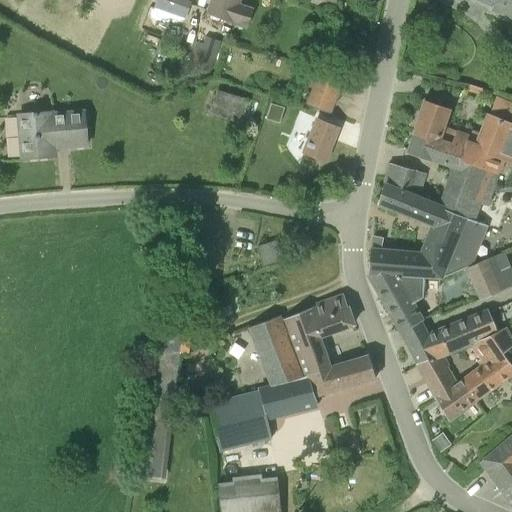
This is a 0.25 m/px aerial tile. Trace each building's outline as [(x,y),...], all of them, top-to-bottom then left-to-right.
[(187,0),(156,0),(154,7),(186,18),(192,2),(187,0)] [(210,0),(206,14),(234,23),(240,4),(241,0),(210,0)] [(511,0),(477,0),(494,6),(492,10),(511,18),(511,0)] [(240,4),(234,23),(248,27),(254,9),(240,4)] [(205,36),(194,67),(210,73),(221,42),(205,36)] [(316,82),(338,91),(343,81),(320,72),(316,82)] [(489,91),(469,85),(468,91),(487,97),(489,91)] [(217,89),(210,112),(240,123),(249,100),(217,89)] [(307,105),(330,114),(334,103),(311,94),(307,105)] [(424,103),(412,141),(494,169),(501,171),(505,161),(511,163),(511,123),(511,120),(511,102),(496,96),(489,114),(487,113),(479,133),(468,129),(466,133),(446,125),(450,111),(425,102),(425,103),(424,103)] [(271,103),(266,119),(279,123),(284,108),(271,103)] [(84,109),(18,114),(22,159),(56,156),(55,148),(87,145),(84,109)] [(339,122),(318,115),(305,150),(325,158),(339,122)] [(494,169),(412,141),(409,151),(453,165),(439,205),(474,220),(481,203),(488,206),(501,171),(494,169)] [(391,164),(386,182),(418,195),(423,177),(417,175),(418,171),(391,164)] [(486,225),(474,220),(439,205),(418,195),(386,182),(379,204),(399,210),(431,224),(419,254),(391,251),(381,250),(384,237),(373,236),(368,273),(422,277),(442,278),(443,276),(471,264),(486,225)] [(257,246),(263,266),(283,260),(277,239),(257,246)] [(485,260),(492,276),(510,268),(503,253),(485,260)] [(467,268),(480,299),(511,285),(511,272),(510,268),(492,276),(485,260),(467,268)] [(422,296),(422,277),(368,273),(401,332),(419,322),(423,319),(414,301),(422,296)] [(248,328),(271,385),(308,374),(330,368),(319,336),(354,324),(343,295),(315,306),(316,307),(282,320),(280,315),(248,328)] [(209,322),(233,314),(230,306),(207,314),(209,322)] [(408,343),(420,366),(429,363),(438,360),(445,356),(471,345),(499,331),(485,308),(427,336),(408,343)] [(478,366),(459,379),(476,402),(511,375),(511,365),(503,350),(511,344),(511,336),(506,327),(499,331),(471,345),(480,359),(476,362),(478,366)] [(179,352),(188,353),(190,335),(158,332),(157,340),(156,349),(179,352)] [(330,368),(308,374),(315,397),(376,378),(369,356),(330,368)] [(420,366),(437,398),(456,385),(458,384),(456,381),(448,366),(450,365),(445,356),(438,360),(429,363),(420,366)] [(466,410),(471,406),(476,402),(459,379),(456,381),(458,384),(456,385),(437,398),(436,399),(449,422),(466,410)] [(150,397),(142,475),(165,478),(171,426),(168,425),(170,400),(150,397)] [(434,441),(441,452),(451,444),(444,434),(434,441)] [(511,483),(511,439),(483,464),(502,490),(511,483)] [(280,511),(277,477),(262,479),(261,474),(232,477),(233,481),(219,483),(222,511),(280,511)] [(511,483),(502,490),(511,503),(511,483)]
